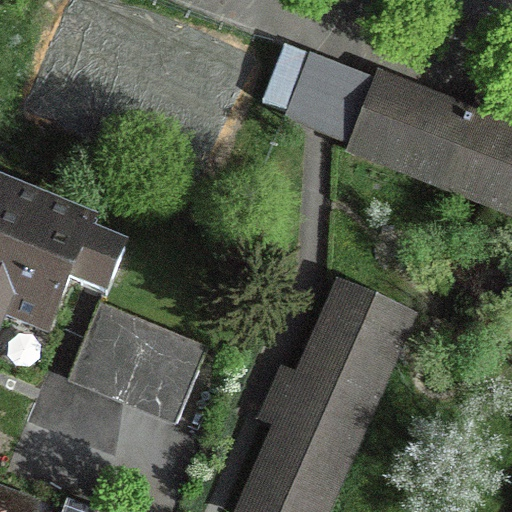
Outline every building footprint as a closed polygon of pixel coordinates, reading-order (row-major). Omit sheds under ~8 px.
[(353,149),(380,83),(341,73),(286,61),(275,133),(328,144),(353,149)] [(380,83),(353,149),(511,211),(511,134),(509,133),(380,83)] [(69,279),(88,234),(92,225),(0,187),(0,312),(47,332),(69,279)] [(323,511),(407,318),(341,290),(244,511),(323,511)] [(118,311),(89,381),(184,420),(212,351),(118,311)] [(0,492),(0,511),(35,511),(37,507),(0,492)]
